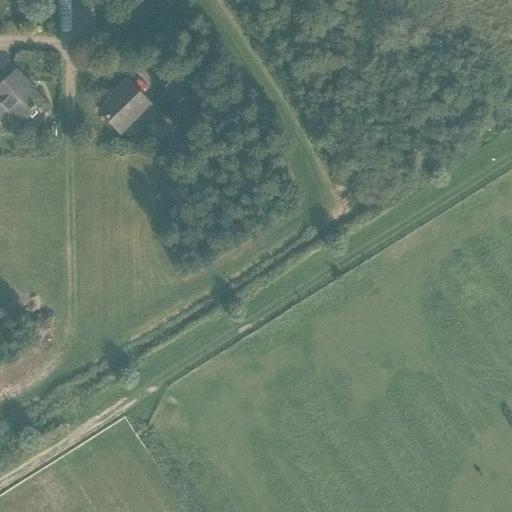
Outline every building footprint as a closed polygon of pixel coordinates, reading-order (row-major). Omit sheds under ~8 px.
[(70,8),(69,27),(79,28),(80,8),(70,8)] [(164,20),(159,12),(146,20),(151,28),(164,20)] [(31,89),(15,72),(0,86),(0,115),(6,109),(20,123),(41,102),(29,90),(31,89)] [(188,93),(175,78),(164,88),(177,102),(188,93)] [(119,133),(148,105),(126,82),(109,98),(111,99),(99,111),(119,133)]
